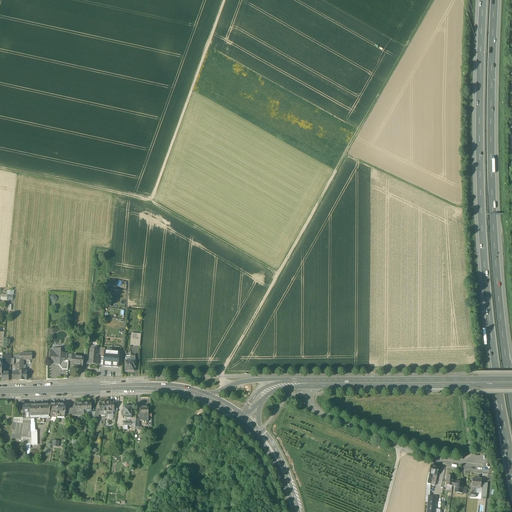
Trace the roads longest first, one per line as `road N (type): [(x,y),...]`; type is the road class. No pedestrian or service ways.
road 1 (motorway): [(483,0),(485,280),(511,463)]
road 2 (motorway): [(511,399),(491,183),(494,0)]
road 3 (track): [(277,275),(432,0)]
road 4 (track): [(151,199),(277,275),(220,375),(226,388)]
road 5 (track): [(151,199),(225,0)]
road 6 (secondary): [(308,382),(511,382)]
road 7 (secondary): [(0,391),(127,387),(199,395)]
road 8 (residential): [(308,382),(316,411),(401,448),(470,463)]
road 9 (track): [(0,166),(151,199)]
road 10 (track): [(143,511),(209,399)]
road 11 (track): [(345,153),(463,207)]
